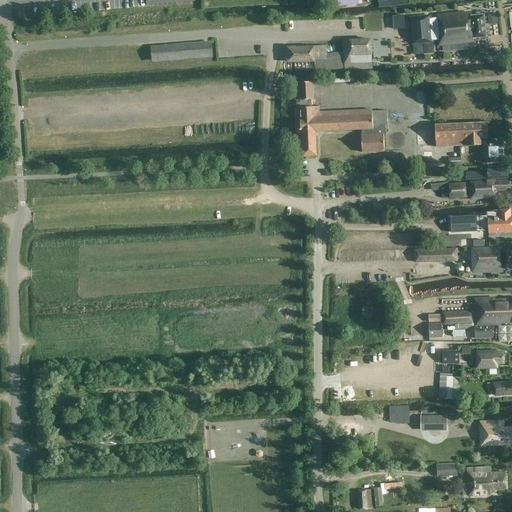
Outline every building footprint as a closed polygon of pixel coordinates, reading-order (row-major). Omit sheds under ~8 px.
[(432,39),(438,38),(439,44),(473,40),(473,38),(486,37),(485,26),(484,15),(471,16),(471,13),(463,14),(463,13),(410,18),(412,42),(432,40),(432,39)] [(407,18),(384,19),(384,34),(408,33),(407,18)] [(285,45),(285,61),(285,62),(286,62),(287,69),(287,74),(306,73),(305,69),(315,69),(315,72),(316,72),(344,69),(344,71),(372,69),(372,63),(372,57),(372,54),(371,39),(342,40),(343,52),(327,53),(326,45),(314,45),(313,45),(295,45),(285,45)] [(211,42),(150,47),(152,63),(213,58),(211,42)] [(295,108),(296,130),(296,140),(301,140),(302,157),(316,156),(315,132),(338,131),(337,112),(319,112),(319,110),(319,106),(312,107),(311,100),(313,100),(312,81),(294,82),(294,100),(296,100),(297,107),(295,108)] [(372,110),(337,112),(338,131),(361,130),(362,135),(361,135),(362,153),(384,151),(383,134),(386,134),(385,129),(387,129),(386,111),(372,111),(372,110)] [(487,123),(435,125),(436,147),(481,145),(480,138),(488,138),(487,123)] [(502,142),(483,143),(484,153),(484,158),(484,163),(503,162),(502,142)] [(487,173),(464,174),(465,180),(475,180),(507,178),(507,167),(487,168),(487,173)] [(451,168),(433,169),(433,178),(452,177),(451,168)] [(511,190),(511,180),(495,181),(495,180),(469,182),(469,183),(449,184),(450,198),(470,197),(470,200),(494,198),(496,194),(496,191),(500,191),(511,190)] [(511,231),(511,225),(511,216),(510,208),(487,211),(487,215),(476,216),(476,231),(488,231),(488,233),(511,231)] [(476,216),(475,215),(451,216),(452,233),(476,232),(476,231),(476,216)] [(511,267),(511,248),(501,249),(501,247),(472,248),(472,272),(502,272),(502,268),(511,267)] [(475,325),(475,327),(475,338),(492,338),(492,325),(500,324),(500,323),(507,323),(511,322),(511,299),(495,300),(495,298),(473,299),(475,325)] [(428,322),(442,322),(442,324),(471,323),(471,311),(442,312),(442,314),(436,314),(428,315),(428,322)] [(441,338),(441,323),(429,323),(429,338),(441,338)] [(440,345),(439,363),(455,364),(456,346),(440,345)] [(497,351),(476,351),(477,369),(497,368),(497,364),(504,364),(504,352),(497,352),(497,351)] [(511,381),(491,383),(492,391),(496,390),(497,396),(511,394),(511,381)] [(420,416),(420,431),(447,431),(447,416),(420,416)] [(511,444),(511,427),(504,427),(504,421),(480,422),(480,445),(511,444)] [(258,437),(251,439),(253,445),(260,444),(258,437)] [(457,476),(456,464),(437,465),(437,477),(457,476)] [(506,489),(505,472),(491,473),(490,467),(467,468),(468,495),(489,495),(489,490),(506,489)] [(437,484),(437,497),(445,497),(445,484),(437,484)] [(372,509),(371,490),(358,490),(359,510),(367,509),(372,509)]
